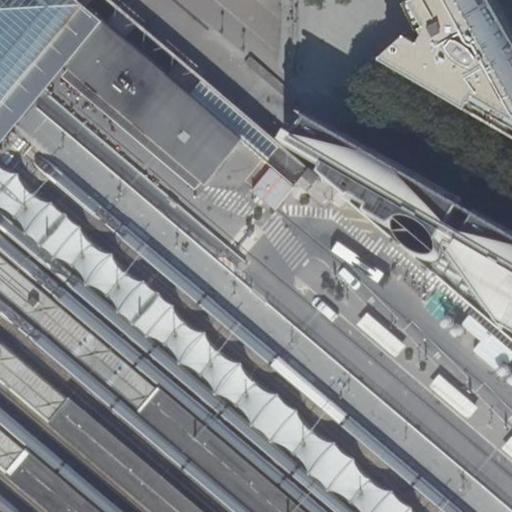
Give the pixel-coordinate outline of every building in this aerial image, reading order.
[(0,0),(0,109),(90,0),(0,0)] [(400,0),(414,25),(418,23),(421,27),(415,34),(401,27),(394,38),(385,55),(511,128),(511,28),(496,0),(400,0)] [(170,82),(105,27),(91,44),(86,50),(75,63),(68,71),(133,125),(142,133),(207,190),(245,146),(170,82)] [(511,341),(511,340),(511,232),(468,207),(309,115),(295,133),(284,148),(311,170),(372,222),(413,256),(501,331),(511,341)] [(284,148),(295,133),(289,130),(278,143),(281,145),(284,148)] [(408,346),(370,314),(361,325),(398,357),(408,346)] [(479,409),(441,376),(431,388),(469,420),(479,409)]
